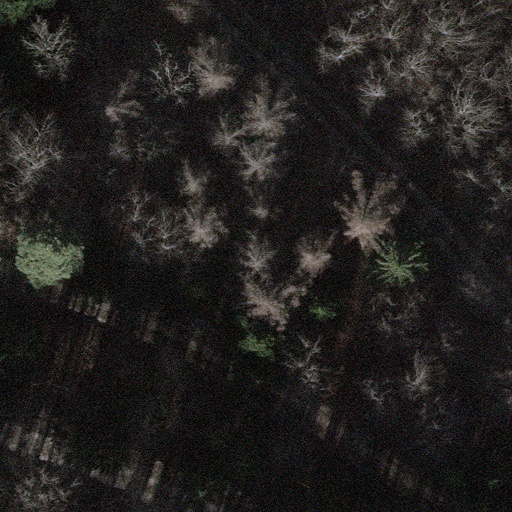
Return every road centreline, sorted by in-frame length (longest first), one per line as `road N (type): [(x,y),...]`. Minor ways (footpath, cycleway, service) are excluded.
road 1 (track): [(471,511),(306,402),(0,294)]
road 2 (track): [(197,0),(452,250),(511,321)]
road 3 (track): [(0,415),(216,511)]
